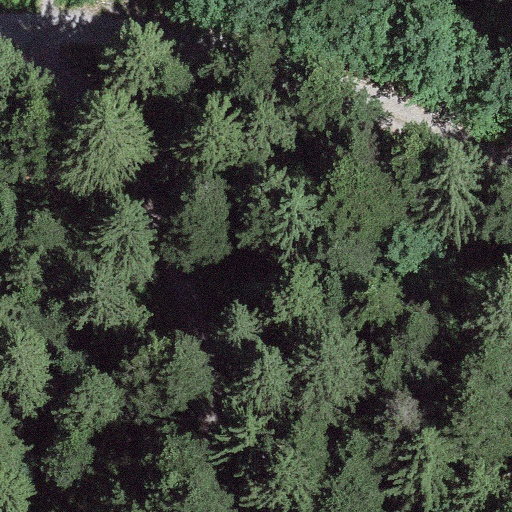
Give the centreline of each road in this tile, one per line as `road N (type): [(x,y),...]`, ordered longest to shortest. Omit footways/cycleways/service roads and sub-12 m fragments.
road 1 (track): [(53,25),(205,511)]
road 2 (track): [(511,180),(286,76),(171,43),(53,25)]
